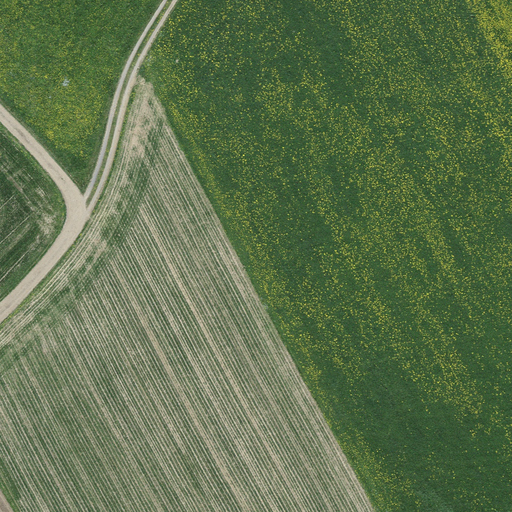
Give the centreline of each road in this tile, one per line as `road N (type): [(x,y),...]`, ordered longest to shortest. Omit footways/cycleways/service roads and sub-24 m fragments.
road 1 (track): [(0,110),(80,212),(69,236),(0,312)]
road 2 (track): [(169,0),(125,82),(80,212)]
